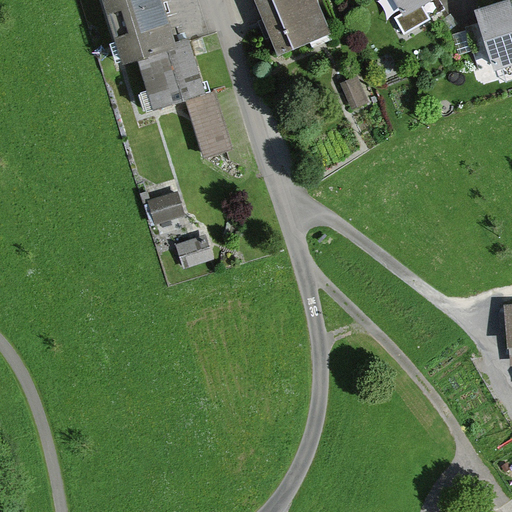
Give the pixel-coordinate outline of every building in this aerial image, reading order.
[(172,0),(112,0),(133,68),(149,64),(162,107),(211,93),(196,46),(188,49),(172,0)] [(311,0),(264,0),(285,54),(327,38),(311,0)] [(398,0),(407,17),(440,0),(398,0)] [(511,71),(511,17),(509,9),(475,19),(493,77),(511,71)] [(180,193),(154,201),(159,220),(185,212),(180,193)] [(210,241),(182,249),(188,269),(217,261),(210,241)]
